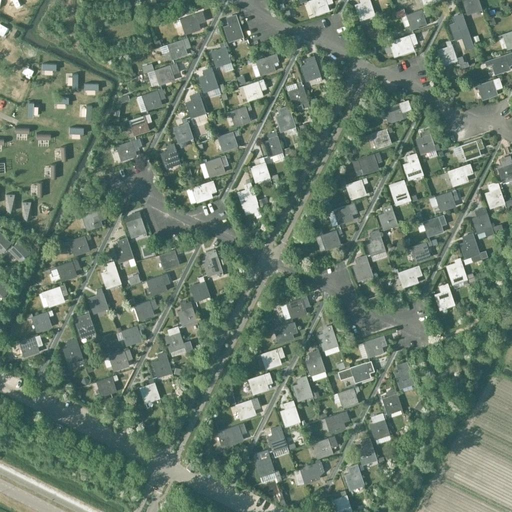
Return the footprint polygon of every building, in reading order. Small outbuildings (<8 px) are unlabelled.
[(328,9),(324,0),(309,0),(314,14),(328,9)] [(364,0),(365,2),(356,5),(360,19),(374,15),(369,0),(364,0)] [(463,0),(468,14),(482,9),(478,0),(463,0)] [(425,23),(422,14),(427,13),(426,8),(406,15),(411,28),(425,23)] [(202,12),(180,19),(185,32),(199,28),(198,22),(204,20),(202,12)] [(453,23),(449,24),(454,40),(461,38),(465,50),(473,47),(469,34),(462,14),(462,13),(451,17),(453,23)] [(229,41),(243,36),(236,15),(227,18),(229,25),(224,27),(229,41)] [(508,48),(511,46),(511,30),(503,34),(508,48)] [(394,40),(389,41),(394,54),(395,55),(399,54),(413,49),(410,40),(415,38),(413,33),(394,40)] [(187,38),(167,44),(172,58),(186,53),(184,48),(187,48),(185,43),(188,42),(187,38)] [(447,47),(438,50),(443,64),(457,60),(450,40),(445,42),(447,47)] [(221,49),(211,52),(216,66),(230,61),(224,42),(219,43),(221,49)] [(511,51),(484,62),(486,67),(492,65),(495,73),(510,68),(508,64),(511,62),(511,51)] [(275,70),(272,60),(277,59),(275,54),(256,60),(261,74),(275,70)] [(311,63),(301,66),(306,80),(320,75),(313,56),(309,57),(311,63)] [(176,63),(155,70),(159,84),(173,79),(172,74),(179,72),(176,63)] [(208,74),(199,77),(204,91),(217,86),(211,67),(206,68),(208,74)] [(497,78),(478,85),(483,99),(497,94),(495,88),(500,86),(497,78)] [(262,95),(259,86),(264,84),(263,79),(243,86),(248,100),(262,95)] [(298,88),(289,91),(293,105),(307,101),(301,81),(296,82),(298,88)] [(162,88),(142,95),(146,109),(161,104),(159,99),(162,98),(160,94),(163,93),(162,88)] [(191,101),(186,102),(191,116),(205,112),(198,92),(194,93),(195,96),(190,98),(191,101)] [(403,101),(384,108),(388,122),(402,117),(406,116),(404,111),(406,110),(403,101)] [(249,120),(246,111),(251,109),(250,105),(230,111),(235,125),(249,120)] [(285,113),(276,116),(281,131),(295,126),(288,106),(284,108),(285,113)] [(149,113),(129,120),(134,134),(148,129),(146,124),(149,123),(147,119),(150,118),(149,113)] [(183,125),(173,128),(178,142),(192,137),(186,118),(181,119),(183,125)] [(390,143),(386,133),(392,131),(391,127),(371,133),(376,147),(390,143)] [(421,137),(415,139),(420,154),(421,153),(435,148),(429,129),(424,130),(425,133),(420,134),(421,137)] [(236,146),(233,136),(239,134),(237,130),(218,136),(222,150),(236,146)] [(273,139),(264,142),(268,156),(282,151),(276,132),(271,133),(273,139)] [(135,155),(132,145),(138,143),(136,139),(117,145),(121,159),(135,155)] [(461,146),(466,160),(480,155),(478,149),(481,148),(479,144),(482,144),(480,139),(461,146)] [(170,150),(161,153),(166,167),(180,162),(173,143),(169,144),(170,150)] [(378,152),(359,159),(363,173),(377,168),(375,163),(381,161),(379,157),(378,152)] [(408,162),(402,164),(407,179),(409,178),(423,174),(416,154),(416,153),(406,156),(408,162)] [(224,171),(220,161),(226,159),(225,155),(205,162),(210,176),(224,171)] [(261,164),(251,167),(255,181),(269,177),(263,157),(259,158),(261,164)] [(507,165),(498,168),(503,182),(511,178),(511,162),(510,157),(506,159),(507,165)] [(469,164),(449,171),(453,185),(467,180),(466,175),(472,172),(469,164)] [(365,193),(362,184),(367,182),(366,177),(346,184),(351,198),(365,193)] [(410,199),(404,179),(390,184),(396,204),(410,199)] [(212,180),(192,187),(197,201),(211,196),(210,192),(216,191),(212,180)] [(498,181),(488,184),(490,191),(486,193),(490,207),(504,202),(498,181)] [(248,189),(238,192),(243,206),(257,202),(250,182),(246,184),(248,189)] [(455,206),(452,196),(458,194),(456,189),(436,196),(441,210),(455,206)] [(353,203),(333,209),(338,223),(352,219),(350,213),(356,211),(353,203)] [(386,213),(379,215),(384,229),(398,224),(391,204),(387,206),(384,207),(386,213)] [(477,217),(473,218),(478,232),(484,230),(486,235),(493,233),(485,207),(478,209),(479,213),(476,213),(477,217)] [(101,224),(98,215),(103,213),(102,209),(82,215),(87,229),(101,224)] [(130,217),(126,218),(132,236),(146,231),(139,212),(130,215),(130,217)] [(443,231),(440,221),(445,220),(443,215),(424,221),(429,236),(443,231)] [(340,244),(337,235),(342,233),(340,228),(321,235),(326,248),(340,244)] [(372,239),(366,241),(371,255),(386,250),(379,230),(370,233),(372,239)] [(0,252),(1,253),(6,247),(10,243),(0,232),(0,252)] [(465,242),(461,243),(466,258),(473,255),(475,260),(481,258),(480,253),(473,233),(466,235),(467,238),(464,239),(465,242)] [(88,249),(85,240),(91,238),(89,234),(69,240),(74,254),(88,249)] [(120,245),(114,247),(119,262),(133,257),(127,237),(122,239),(118,240),(120,245)] [(30,251),(19,240),(13,246),(10,243),(6,247),(1,253),(4,256),(9,251),(20,261),(30,251)] [(430,256),(427,247),(433,245),(431,240),(412,247),(416,261),(430,256)] [(179,264),(175,254),(181,252),(180,248),(160,254),(165,268),(179,264)] [(208,259),(203,261),(208,275),(222,270),(215,249),(206,252),(208,259)] [(359,264),(354,266),(359,280),(373,275),(366,256),(366,255),(357,258),(359,264)] [(456,262),(447,266),(448,269),(453,283),(466,278),(467,278),(466,274),(461,258),(460,258),(455,260),(456,262)] [(57,265),(45,269),(46,274),(51,273),(52,276),(59,273),(61,280),(76,275),(74,270),(77,269),(75,264),(78,263),(77,259),(76,259),(57,265)] [(107,271),(102,273),(107,286),(120,282),(114,262),(113,261),(105,264),(107,271)] [(416,276),(421,274),(418,265),(399,272),(404,286),(417,281),(416,276)] [(467,278),(466,278),(468,283),(475,281),(472,272),(466,274),(467,278)] [(166,289),(163,280),(169,278),(167,273),(148,280),(152,294),(166,289)] [(200,282),(190,286),(195,300),(209,295),(203,276),(198,277),(200,282)] [(442,292),(436,294),(441,308),(455,304),(448,283),(440,286),(442,292)] [(63,300),(60,290),(65,289),(64,285),(44,291),(49,305),(63,300)] [(99,295),(89,298),(94,312),(108,307),(101,288),(97,289),(99,295)] [(306,312),(303,303),(308,301),(307,296),(287,303),(292,316),(306,312)] [(153,314),(150,305),(156,303),(155,299),(135,305),(139,319),(153,314)] [(183,310),(178,312),(183,326),(197,321),(190,301),(186,303),(186,301),(180,302),(183,310)] [(51,325),(48,316),(53,314),(52,309),(32,316),(36,330),(51,325)] [(80,322),(76,323),(81,338),(95,333),(89,313),(84,315),(79,316),(80,322)] [(293,338),(290,328),(296,326),(294,321),(274,328),(279,342),(293,338)] [(141,340),(138,330),(143,328),(142,324),(122,330),(127,345),(141,340)] [(329,332),(319,335),(324,349),(338,345),(332,325),(327,326),(329,332)] [(169,336),(166,337),(172,356),(186,351),(184,346),(182,339),(178,327),(167,330),(169,336)] [(38,351),(35,342),(40,340),(39,335),(19,341),(24,356),(38,351)] [(384,335),(364,342),(369,356),(383,351),(381,346),(387,344),(385,340),(384,335)] [(68,347),(64,348),(69,362),(82,358),(76,338),(72,340),(66,342),(68,347)] [(191,341),(185,343),(188,352),(194,350),(191,341)] [(280,362),(277,353),(283,351),(281,347),(262,353),(266,367),(280,362)] [(129,365),(126,356),(131,354),(129,349),(109,356),(114,370),(129,365)] [(307,361),(311,374),(325,370),(319,349),(309,352),(312,359),(307,361)] [(158,354),(160,360),(153,362),(157,376),(172,371),(165,352),(158,354)] [(372,360),(339,371),(341,377),(354,373),(356,381),(371,376),(369,371),(375,369),(372,360)] [(400,372),(396,374),(400,387),(414,383),(407,363),(407,361),(397,365),(400,372)] [(269,372),(249,378),(254,393),(268,388),(266,383),(272,381),(269,372)] [(116,390),(113,381),(118,379),(117,375),(97,381),(101,395),(116,390)] [(299,384),(294,386),(299,400),(313,395),(306,376),(301,377),(302,380),(298,382),(299,384)] [(150,384),(140,388),(145,401),(159,397),(152,377),(148,379),(150,384)] [(357,401),(354,392),(360,390),(358,386),(339,392),(343,406),(357,401)] [(392,396),(383,399),(388,413),(402,408),(395,388),(390,390),(392,396)] [(256,397),(236,404),(241,418),(255,413),(253,408),(259,406),(258,401),(257,401),(256,397)] [(285,409),(281,410),(286,425),(300,421),(293,401),(289,402),(284,404),(285,409)] [(345,427),(342,417),(347,416),(346,411),(326,417),(330,431),(345,427)] [(375,423),(371,424),(375,438),(389,434),(382,414),(382,413),(373,416),(375,423)] [(242,438),(239,429),(245,427),(243,422),(218,431),(223,445),(242,438)] [(273,435),(269,436),(273,450),(287,445),(281,426),(276,427),(276,426),(271,428),(273,435)] [(315,442),(313,443),(318,457),(332,452),(331,447),(336,445),(335,441),(336,440),(335,436),(315,442)] [(364,447),(358,449),(363,463),(376,459),(371,442),(370,438),(361,441),(364,447)] [(262,458),(256,461),(260,475),(274,470),(268,451),(268,450),(261,453),(262,458)] [(301,468),(299,469),(303,482),(305,482),(309,480),(319,477),(317,472),(324,470),(322,466),(321,461),(320,462),(319,459),(315,460),(316,463),(301,468)] [(190,461),(186,467),(193,472),(197,467),(190,461)] [(345,475),(347,480),(350,489),(364,484),(357,464),(353,466),(355,472),(345,475)] [(342,497),(333,500),(336,511),(343,511),(351,509),(345,490),(340,491),(342,497)]
